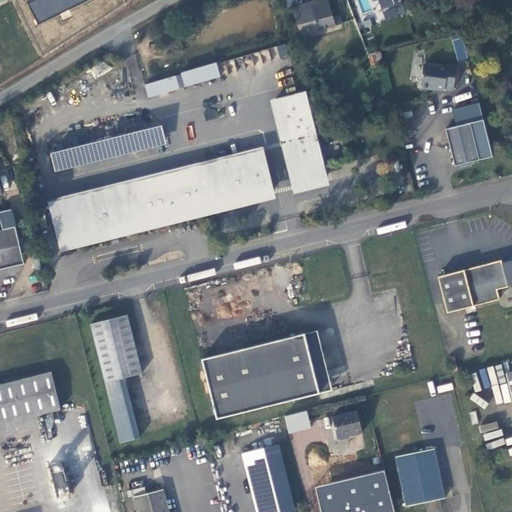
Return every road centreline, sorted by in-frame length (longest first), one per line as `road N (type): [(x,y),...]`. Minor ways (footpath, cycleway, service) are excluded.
road 1 (residential): [(511,192),(0,318)]
road 2 (unknown): [(75,299),(71,271),(86,258),(269,215),(283,190),(269,125),(147,103)]
road 3 (residential): [(0,98),(169,0)]
